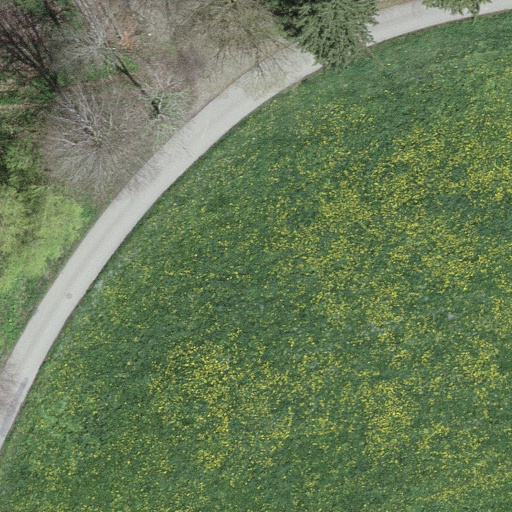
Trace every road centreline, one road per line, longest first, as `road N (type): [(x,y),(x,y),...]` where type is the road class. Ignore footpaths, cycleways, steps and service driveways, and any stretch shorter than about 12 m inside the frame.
road 1 (unclassified): [(485,0),(319,48),(219,116),(93,249),(0,410)]
road 2 (track): [(219,116),(170,0)]
